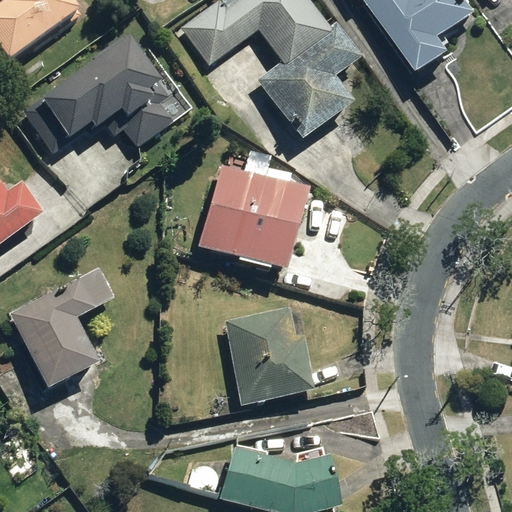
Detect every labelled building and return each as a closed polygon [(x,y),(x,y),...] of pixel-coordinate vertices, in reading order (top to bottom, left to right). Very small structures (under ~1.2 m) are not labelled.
[(0,0),(0,80),(76,22),(61,0),(0,0)] [(219,3),(178,32),(207,73),(255,39),(277,71),(254,87),(298,149),(350,112),(332,87),(361,67),(334,29),(325,36),(299,0),(242,0),(225,12),(219,3)] [(348,0),(357,13),(362,10),(413,86),(447,63),(437,49),(478,23),(462,0),(348,0)] [(168,109),(122,44),(21,120),(52,161),(86,136),(92,144),(107,133),(114,142),(119,138),(134,158),(172,129),(161,114),(168,109)] [(239,180),(219,171),(194,257),(277,282),(302,198),(284,193),(287,184),(265,177),(269,163),(246,157),(239,180)] [(0,251),(38,225),(19,192),(4,202),(0,196),(0,251)] [(92,279),(5,320),(44,397),(93,372),(71,328),(108,309),(92,279)] [(298,312),(222,325),(237,413),(313,400),(298,312)] [(287,471),(230,454),(216,505),(239,511),(331,511),(325,465),(287,471)]
